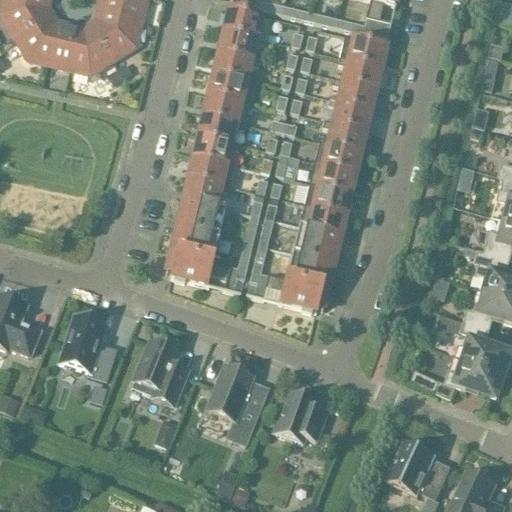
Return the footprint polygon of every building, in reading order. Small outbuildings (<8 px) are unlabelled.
[(14,42),(50,19),(46,12),(47,5),(26,0),(4,0),(0,20),(12,40),(14,42)] [(102,0),(98,17),(140,27),(146,2),(136,0),(102,0)] [(233,1),(247,4),(247,0),(231,0),(230,8),(231,8),(233,1)] [(247,0),(247,4),(245,11),(254,13),(257,5),(257,0),(247,0)] [(370,5),(365,22),(366,22),(376,24),(379,25),(383,8),(393,11),(393,13),(394,13),(397,0),(348,0),(356,2),(370,5)] [(257,5),(254,13),(268,16),(270,8),(257,5)] [(498,27),(511,28),(511,7),(501,6),(498,27)] [(281,20),(283,11),(270,8),(268,16),(281,20)] [(283,11),(281,20),(295,23),(297,14),(283,11)] [(255,43),(256,40),(259,29),(268,31),(269,24),(260,22),(261,21),(228,13),(223,35),(255,43)] [(297,14),(295,23),(308,26),(310,17),(297,14)] [(89,29),(111,65),(134,52),(137,40),(140,27),(98,17),(96,24),(89,29)] [(310,17),(308,26),(322,29),(324,21),(310,17)] [(58,45),(62,29),(55,27),(50,19),(14,42),(28,64),(47,69),(53,44),(58,45)] [(335,33),(337,24),(324,21),(322,29),(335,33)] [(366,22),(364,30),(362,39),(367,40),(371,41),(372,40),(373,34),(376,24),(366,22)] [(337,24),(335,33),(349,36),(351,27),(337,24)] [(389,28),(379,25),(376,24),(373,34),(387,37),(386,40),(385,45),(386,45),(388,40),(391,27),(389,27),(389,28)] [(351,27),(349,36),(362,39),(364,30),(351,27)] [(53,44),(47,69),(69,74),(75,49),(71,48),(75,32),(62,29),(58,45),(53,44)] [(75,49),(69,74),(89,79),(111,65),(89,29),(82,33),(75,32),(71,48),(75,49)] [(250,64),(254,50),(263,52),(264,45),(255,43),(223,35),(222,40),(218,56),(250,64)] [(298,52),(301,39),(294,37),(291,50),(298,52)] [(312,55),(316,42),(309,41),(305,54),(312,55)] [(347,65),(380,73),(385,51),(353,43),(353,44),(344,41),(342,49),(351,51),(348,65),(347,65)] [(250,64),(218,56),(213,77),(245,85),(245,84),(249,71),(258,73),(259,66),(250,64)] [(293,73),(296,61),(288,59),(286,72),(293,73)] [(308,77),(311,64),(303,62),(302,62),(300,75),(308,77)] [(347,65),(348,65),(339,62),(337,70),(346,72),(343,85),(342,86),(375,94),(380,73),(347,65)] [(492,95),(498,66),(489,64),(483,93),(492,95)] [(208,98),(249,108),(255,86),(245,84),(245,85),(213,77),(208,98)] [(288,94),(290,82),(283,80),(281,92),(288,94)] [(303,98),(306,85),(298,83),(294,96),(303,98)] [(342,86),(343,85),(334,83),(332,91),(341,93),(338,106),(337,107),(370,115),(375,94),(342,86)] [(249,108),(208,98),(203,119),(244,129),(249,108)] [(283,115),(286,103),(278,101),(275,113),(283,115)] [(298,119),(301,106),(293,104),(290,117),(298,119)] [(337,107),(338,106),(328,104),(327,112),(336,114),(333,127),(332,128),(365,136),(370,115),(337,107)] [(244,129),(203,119),(198,140),(230,148),(233,134),(242,136),(244,129)] [(272,125),(269,134),(278,136),(281,137),(284,128),(272,125)] [(332,128),(333,127),(323,125),(322,133),(331,135),(328,148),(319,146),(318,147),(360,157),(365,136),(332,128)] [(293,140),(296,131),(284,128),(281,137),(285,138),(293,140)] [(225,169),(225,168),(228,155),(237,157),(239,150),(230,148),(198,140),(193,161),(225,169)] [(273,157),(276,144),(268,142),(265,155),(273,157)] [(287,161),(290,147),(283,146),(280,159),(287,161)] [(313,168),(355,178),(360,157),(318,147),(313,168)] [(188,182),(229,192),(234,170),(225,168),(225,169),(193,161),(188,182)] [(268,178),(270,166),(264,164),(261,176),(268,178)] [(282,182),(286,169),(278,167),(275,180),(282,182)] [(308,189),(349,199),(355,178),(313,168),(308,189)] [(511,171),(501,169),(498,182),(504,183),(511,185),(511,171)] [(229,192),(188,182),(183,203),(215,211),(215,210),(218,197),(227,199),(229,192)] [(511,185),(504,183),(501,194),(499,194),(496,206),(510,209),(505,227),(511,228),(511,185)] [(263,199),(266,186),(259,184),(255,197),(263,199)] [(269,202),(278,204),(281,190),(273,188),(272,188),(269,202)] [(303,210),(344,220),(349,199),(308,189),(307,196),(316,198),(312,211),(303,209),(303,210)] [(264,223),(273,225),(278,204),(269,202),(267,209),(264,223)] [(225,284),(230,272),(230,271),(212,267),(225,213),(215,210),(215,211),(183,203),(165,279),(170,280),(169,283),(194,289),(208,292),(208,291),(206,291),(208,280),(225,284)] [(250,219),(258,221),(262,208),(261,208),(253,206),(250,219)] [(298,231),(339,241),(344,220),(303,210),(298,230),(298,231)] [(250,219),(246,233),(255,235),(258,221),(250,219)] [(273,225),(264,223),(261,236),(269,238),(273,225)] [(511,228),(505,227),(502,239),(488,235),(485,247),(486,247),(484,258),(483,258),(508,265),(511,250),(511,228)] [(339,241),(298,231),(285,284),(267,280),(267,281),(265,294),(282,298),(279,308),(277,308),(277,309),(315,318),(316,315),(320,316),(321,316),(339,241)] [(246,233),(243,246),(252,248),(255,235),(246,233)] [(266,252),(269,238),(261,236),(257,250),(266,252)] [(243,246),(240,260),(249,262),(252,248),(243,246)] [(266,252),(257,250),(254,263),(263,265),(266,252)] [(486,297),(511,304),(511,282),(503,280),(508,265),(483,258),(484,258),(478,256),(474,269),(478,270),(475,280),(489,284),(486,297)] [(237,273),(245,276),(249,262),(240,260),(237,273)] [(263,265),(254,263),(251,277),(260,279),(263,265)] [(237,273),(230,272),(226,281),(236,283),(243,285),(245,276),(237,273)] [(267,281),(260,279),(251,277),(249,286),(265,290),(267,281)] [(226,281),(225,284),(223,295),(222,294),(221,296),(240,300),(240,299),(233,297),(236,283),(226,281)] [(265,294),(265,290),(256,288),(252,302),(245,300),(245,301),(263,306),(263,304),(265,294)] [(463,327),(487,334),(491,320),(504,324),(503,327),(511,329),(511,304),(486,297),(482,309),(476,307),(473,317),(467,315),(463,327)] [(25,312),(0,302),(0,353),(7,357),(8,353),(29,362),(38,338),(24,331),(22,334),(17,332),(25,312)] [(97,325),(82,320),(77,337),(69,335),(59,368),(88,377),(87,381),(105,387),(115,356),(105,353),(104,355),(97,353),(104,332),(96,329),(97,325)] [(487,334),(463,327),(459,338),(466,340),(462,350),(468,352),(464,364),(504,378),(507,370),(510,371),(511,363),(511,355),(496,350),(495,353),(483,348),(487,334)] [(184,382),(174,378),(173,374),(179,359),(149,347),(133,386),(144,391),(141,398),(172,410),(184,382)] [(504,378),(464,364),(459,379),(449,375),(444,389),(466,397),(467,392),(496,402),(504,378)] [(248,442),(267,395),(250,388),(251,384),(223,372),(205,416),(233,426),(230,434),(226,444),(244,452),(248,442)] [(434,398),(438,387),(416,377),(411,388),(434,398)] [(286,397),(277,422),(272,438),(302,449),(304,443),(315,447),(325,419),(306,412),(308,405),(286,397)] [(436,462),(403,447),(385,487),(417,502),(419,499),(435,506),(451,473),(434,466),(436,462)] [(495,489),(467,476),(450,511),(499,511),(487,506),(495,489)]
